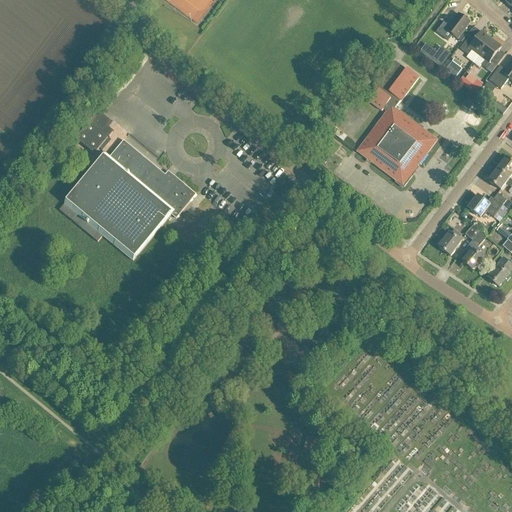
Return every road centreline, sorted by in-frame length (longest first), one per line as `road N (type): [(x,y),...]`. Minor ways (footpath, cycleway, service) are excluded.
road 1 (residential): [(405,261),(126,28)]
road 2 (track): [(313,188),(104,458)]
road 3 (unclassified): [(405,261),(511,122)]
